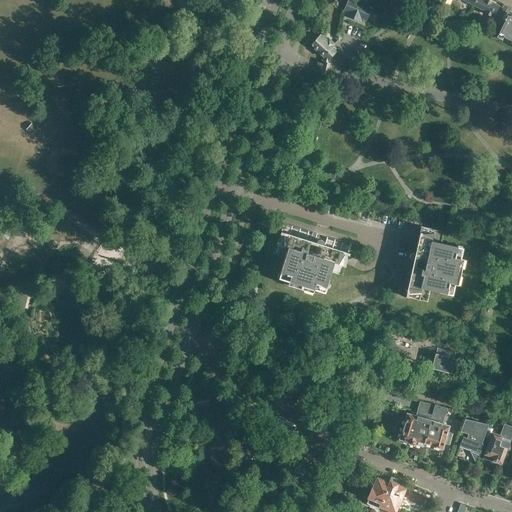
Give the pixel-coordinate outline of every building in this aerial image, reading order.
[(371,8),(351,0),(348,0),(344,11),(349,13),(347,16),(359,21),(360,18),(366,20),(371,8)] [(487,0),(475,0),(473,5),(486,12),(485,13),(490,16),(492,12),(494,13),(498,6),(487,0)] [(498,33),(499,33),(496,37),(501,40),(503,37),(510,40),(511,36),(511,15),(511,17),(507,15),(498,33)] [(210,18),(200,21),(202,27),(208,25),(207,23),(211,22),(210,18)] [(327,39),(321,34),(312,44),(311,45),(311,46),(327,60),(330,58),(336,51),(335,51),(337,49),(333,46),(335,44),(329,38),(327,39)] [(308,83),(306,82),(305,82),(302,83),(300,86),(301,89),(304,91),(305,91),(308,90),(309,87),(308,83)] [(31,123),(26,129),(32,134),(37,128),(31,123)] [(411,266),(404,297),(407,297),(407,295),(418,300),(420,292),(419,292),(420,288),(446,294),(446,293),(446,295),(450,296),(453,284),(452,286),(453,286),(454,284),(457,285),(463,259),(460,259),(460,257),(459,257),(461,246),(457,245),(457,247),(441,243),(443,231),(420,226),(414,253),(413,253),(412,253),(410,254),(409,256),(409,258),(411,259),(412,260),(413,260),(415,260),(413,267),(412,266),(411,266)] [(280,231),(279,234),(281,234),(276,245),(283,247),(287,248),(279,273),(278,273),(277,277),(287,280),(286,281),(288,282),(287,285),(312,293),(313,290),(315,290),(315,289),(325,292),(326,288),(325,288),(333,263),(337,264),(344,267),(346,255),(348,256),(349,253),(323,245),(323,244),(323,242),(322,241),(322,240),(320,240),(318,240),(317,241),(316,242),(316,243),(316,244),(316,245),(309,243),(309,242),(310,242),(310,241),(280,232),(280,231)] [(401,360),(405,351),(393,346),(390,356),(401,360)] [(455,352),(437,348),(435,354),(435,353),(435,354),(431,368),(450,373),(454,359),(454,358),(454,359),(455,352)] [(8,378),(0,380),(0,395),(12,393),(8,378)] [(423,443),(433,410),(435,405),(420,402),(419,406),(416,415),(406,412),(404,419),(400,418),(396,430),(401,432),(399,439),(408,442),(408,443),(413,445),(414,443),(422,446),(422,442),(423,443)] [(449,425),(443,424),(446,414),(447,409),(435,405),(433,410),(423,443),(442,448),(444,442),(449,443),(452,433),(447,432),(449,425)] [(465,418),(460,431),(467,433),(466,437),(463,436),(459,446),(469,449),(476,463),(483,443),(481,442),(483,439),(488,424),(465,418)] [(507,448),(511,435),(511,426),(504,424),(503,428),(500,436),(493,433),(489,443),(488,442),(484,454),(485,454),(483,458),(492,461),(492,460),(501,463),(506,448),(507,448)] [(262,446),(268,436),(278,442),(280,438),(271,432),(261,426),(257,432),(262,435),(257,442),(254,448),(259,451),(262,446)] [(446,467),(441,465),(438,473),(443,475),(446,467)] [(372,487),(367,498),(366,500),(379,506),(393,511),(395,511),(398,505),(399,505),(401,501),(413,506),(418,493),(405,488),(397,484),(398,483),(389,480),(388,482),(376,477),(372,487)] [(469,479),(463,477),(461,483),(467,485),(469,479)] [(491,482),(485,480),(483,487),(489,489),(491,482)]
